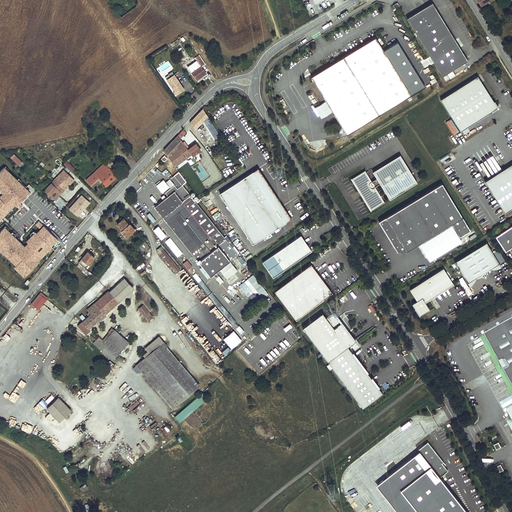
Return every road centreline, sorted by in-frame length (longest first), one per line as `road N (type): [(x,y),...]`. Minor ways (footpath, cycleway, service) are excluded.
road 1 (residential): [(225,83),(104,205),(0,329)]
road 2 (unclassified): [(255,89),(416,347)]
road 3 (unclassified): [(416,347),(507,511)]
road 4 (unknown): [(117,192),(151,235),(161,272),(219,336)]
road 5 (unknown): [(92,219),(118,264),(66,318)]
road 6 (residential): [(354,0),(275,49),(256,76)]
